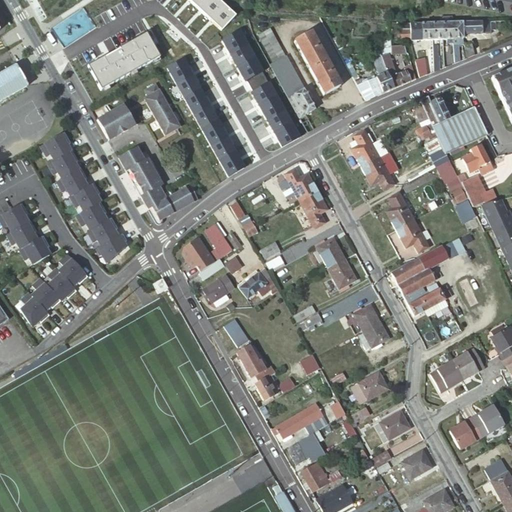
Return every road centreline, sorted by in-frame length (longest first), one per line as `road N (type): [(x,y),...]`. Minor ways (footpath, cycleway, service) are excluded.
road 1 (unclassified): [(308,145),(416,342),(414,400),(476,511)]
road 2 (unclassified): [(307,511),(156,247)]
road 3 (unclassified): [(156,247),(11,0)]
road 4 (residential): [(270,166),(206,52),(151,14),(115,25)]
road 5 (unclassified): [(308,145),(511,51)]
road 6 (residential): [(111,289),(35,188),(10,195)]
road 7 (unclassified): [(156,247),(270,166)]
